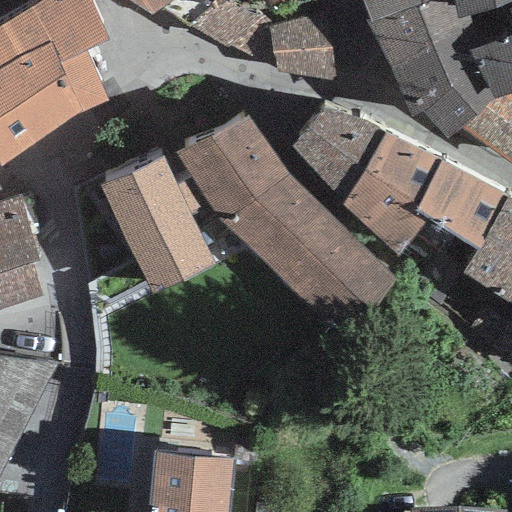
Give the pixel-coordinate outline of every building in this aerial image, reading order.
[(42,0),(36,4),(0,27),(0,166),(107,102),(85,52),(108,38),(89,0),(42,0)] [(215,8),(208,0),(127,0),(149,15),(160,8),(190,27),(215,8)] [(208,0),(215,8),(232,0),(208,0)] [(361,0),(370,19),(371,23),(431,0),(361,0)] [(431,0),(371,23),(370,19),(366,21),(390,68),(475,29),(470,16),(458,21),(452,0),(431,0)] [(511,0),(452,0),(458,21),(470,16),(475,29),(482,46),(468,52),(492,101),(511,94),(511,0)] [(475,29),(390,68),(409,119),(419,114),(445,139),(460,127),(492,101),(468,52),(482,46),(475,29)] [(511,94),(492,101),(460,127),(511,164),(511,94)] [(323,108),(291,146),(343,204),(384,131),(353,115),(323,108)] [(248,119),(176,155),(225,227),(291,173),(248,119)] [(441,162),(384,131),(343,204),(396,256),(423,222),(425,217),(414,211),(441,162)] [(163,159),(99,190),(152,297),(215,266),(163,159)] [(506,198),(441,162),(414,211),(425,217),(423,222),(476,251),(506,198)] [(392,283),(291,173),(225,227),(342,342),(392,283)] [(39,260),(19,195),(0,202),(0,309),(41,295),(32,261),(39,260)] [(511,201),(506,198),(476,251),(462,275),(511,309),(511,201)] [(0,355),(0,475),(58,365),(0,355)] [(227,511),(232,459),(153,452),(148,511),(227,511)]
